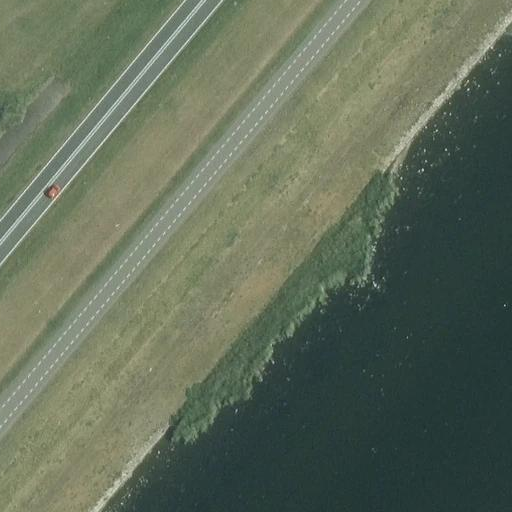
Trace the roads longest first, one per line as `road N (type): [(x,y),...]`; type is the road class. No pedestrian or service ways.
road 1 (tertiary): [(0,420),(354,0)]
road 2 (trunk): [(0,243),(209,0)]
